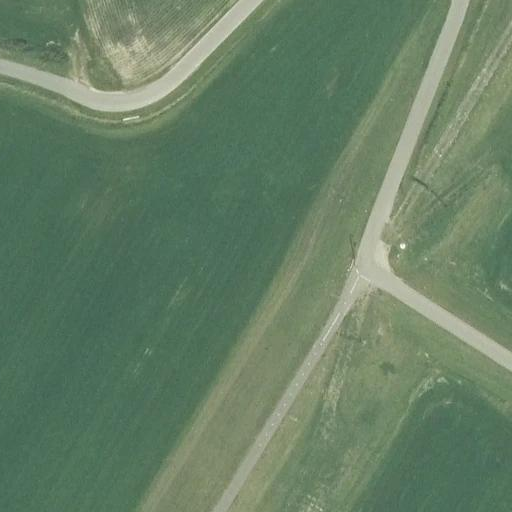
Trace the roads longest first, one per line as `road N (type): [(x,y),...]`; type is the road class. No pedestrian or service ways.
road 1 (unclassified): [(511,360),(363,264),(459,0)]
road 2 (unclassified): [(251,0),(165,85),(131,101),(92,97),(0,63)]
